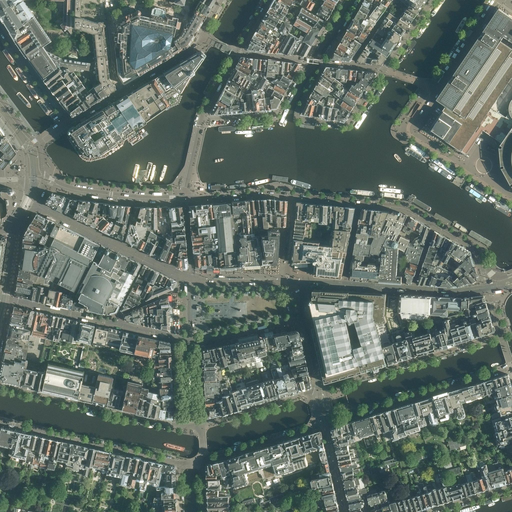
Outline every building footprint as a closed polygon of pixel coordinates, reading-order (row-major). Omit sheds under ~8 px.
[(88,70),(90,63),(63,59),(62,59),(46,52),(48,50),(44,45),(51,41),(22,0),(31,0),(64,1),(64,22),(60,25),(64,31),(72,25),(72,0),(0,0),(0,17),(2,22),(3,22),(10,32),(9,32),(10,33),(9,33),(14,39),(26,57),(28,60),(35,69),(39,75),(43,79),(46,84),(50,89),(55,94),(59,100),(62,105),(84,89),(85,88),(81,83),(82,83),(73,71),(74,71),(81,71),(81,69),(88,70)] [(105,34),(103,22),(96,23),(83,18),(81,17),(80,0),(74,0),(74,28),(77,28),(92,34),(92,35),(105,34)] [(284,9),(285,6),(283,5),(274,0),(273,0),(269,7),(284,14),(284,15),(287,10),(284,9)] [(310,0),(309,0),(291,0),(292,0),(294,2),(294,0),(300,0),(302,1),(300,5),(310,10),(314,3),(310,0)] [(334,6),(323,0),(322,2),(320,1),(319,3),(322,4),(331,10),(332,9),(332,8),(333,8),(334,6)] [(378,21),(384,12),(388,7),(383,4),(380,2),(379,1),(376,0),(374,0),(372,4),(373,5),(376,7),(371,14),(369,13),(371,10),(363,5),(360,10),(378,21)] [(373,5),(372,4),(366,0),(365,0),(364,0),(364,1),(365,2),(363,5),(371,10),(373,8),(372,7),(373,5)] [(427,0),(406,0),(408,1),(420,10),(421,10),(427,0)] [(435,16),(445,0),(440,0),(431,14),(431,15),(431,16),(432,16),(432,17),(433,17),(434,17),(434,16),(435,16)] [(206,16),(210,8),(211,8),(200,1),(195,9),(196,10),(206,16)] [(415,18),(420,10),(408,1),(405,5),(408,7),(405,12),(404,12),(401,16),(402,17),(411,23),(414,19),(414,18),(415,18)] [(325,21),(331,10),(322,4),(316,14),(315,16),(325,21)] [(137,58),(137,57),(135,57),(133,58),(132,56),(134,33),(132,33),(132,29),(133,29),(133,28),(134,28),(134,27),(173,36),(174,32),(177,32),(178,28),(179,23),(180,21),(177,21),(177,18),(176,16),(173,15),(172,16),(165,15),(166,12),(164,9),(154,7),(152,9),(150,17),(139,15),(140,12),(139,10),(137,10),(136,11),(135,12),(133,13),(132,12),(118,20),(116,22),(119,27),(121,27),(121,32),(118,32),(117,36),(114,36),(114,40),(117,40),(117,42),(120,42),(120,46),(119,55),(118,69),(118,73),(118,75),(123,83),(124,83),(125,84),(136,77),(139,76),(149,69),(162,62),(168,58),(174,55),(185,48),(179,38),(173,41),(175,45),(171,47),(171,46),(169,43),(167,44),(161,47),(162,48),(160,49),(159,49),(159,50),(158,51),(157,50),(143,58),(143,59),(138,62),(137,60),(137,58)] [(284,14),(269,7),(266,12),(281,19),(284,14)] [(325,21),(315,16),(301,8),(297,15),(314,24),(312,27),(319,31),(319,30),(321,28),(321,27),(321,26),(322,25),(323,25),(323,24),(324,22),(325,22),(325,21)] [(492,137),(503,144),(511,130),(511,119),(510,117),(509,114),(509,113),(505,118),(496,112),(511,88),(511,17),(499,8),(493,16),(488,24),(488,25),(485,23),(483,26),(482,28),(484,30),(443,90),(437,99),(446,106),(438,117),(429,130),(442,139),(443,139),(469,157),(470,156),(467,154),(483,131),(492,137)] [(199,27),(202,22),(203,22),(206,16),(196,10),(194,10),(193,12),(194,13),(194,14),(189,23),(188,23),(187,23),(186,25),(186,27),(185,29),(184,28),(183,29),(185,30),(183,32),(193,38),(194,36),(197,31),(199,27)] [(378,21),(360,10),(360,11),(359,12),(356,17),(356,18),(355,18),(355,19),(361,23),(367,27),(371,30),(378,21)] [(473,20),(475,21),(482,11),(479,10),(473,20)] [(294,20),(284,15),(284,14),(281,19),(266,12),(263,18),(289,30),(292,24),(294,20)] [(396,18),(393,16),(390,13),(387,17),(394,22),(396,18)] [(394,22),(387,17),(383,22),(388,25),(390,27),(391,24),(394,26),(393,29),(403,35),(406,30),(394,22)] [(406,30),(411,23),(402,17),(400,20),(396,18),(394,22),(406,30)] [(289,30),(263,18),(261,22),(282,33),(284,34),(287,35),(287,33),(289,30)] [(299,55),(306,43),(310,46),(313,41),(313,42),(317,35),(316,35),(319,31),(312,27),(295,18),(294,20),(292,24),(306,32),(303,37),(300,35),(298,39),(287,33),(287,35),(282,43),(276,53),(299,55)] [(367,27),(361,23),(355,19),(354,20),(352,23),(352,24),(358,29),(361,30),(363,32),(367,27)] [(429,24),(425,21),(417,33),(421,36),(429,24)] [(282,33),(261,22),(258,26),(258,27),(274,34),(277,36),(280,37),(282,33)] [(464,32),(466,34),(473,24),(471,22),(464,32)] [(357,30),(358,29),(352,24),(349,28),(349,27),(348,29),(349,30),(360,36),(363,32),(361,30),(359,32),(357,30)] [(393,29),(390,27),(388,25),(385,30),(380,27),(376,32),(376,33),(380,36),(383,38),(385,36),(387,37),(397,44),(398,42),(399,42),(400,41),(401,40),(401,39),(401,38),(402,38),(402,37),(403,35),(393,29)] [(274,34),(258,27),(257,26),(256,28),(257,28),(255,31),(263,35),(264,32),(267,34),(266,36),(268,37),(271,38),(272,38),(274,34)] [(360,36),(349,30),(346,35),(354,39),(355,38),(363,42),(365,39),(360,36)] [(264,37),(265,35),(263,35),(255,31),(255,32),(254,35),(270,42),(270,41),(271,38),(268,37),(267,38),(264,37)] [(188,46),(193,38),(183,32),(181,36),(179,38),(185,48),(188,46)] [(377,41),(380,36),(376,33),(372,38),(377,41)] [(106,47),(105,41),(105,34),(92,35),(94,48),(106,47)] [(276,53),(282,43),(287,35),(284,34),(282,38),(281,39),(280,39),(273,53),(276,53)] [(270,42),(254,35),(252,38),(261,42),(262,41),(265,42),(264,43),(268,45),(268,44),(270,42)] [(354,39),(346,35),(343,38),(352,43),(353,41),(354,39)] [(273,53),(280,39),(281,39),(282,38),(280,37),(277,36),(276,39),(269,52),(273,53)] [(388,56),(397,44),(387,37),(382,45),(377,41),(372,38),(369,43),(378,50),(388,56)] [(260,44),(261,42),(252,38),(251,39),(250,41),(260,45),(266,48),(268,45),(264,43),(263,45),(260,44)] [(269,52),(276,39),(272,38),(271,38),(270,41),(272,42),(271,45),(268,44),(268,45),(266,48),(264,52),(265,52),(266,52),(267,52),(269,52)] [(409,53),(410,52),(417,42),(417,41),(417,40),(417,39),(417,38),(416,39),(415,40),(414,40),(413,41),(407,51),(407,52),(408,53),(409,53)] [(257,51),(260,45),(250,41),(250,42),(249,43),(248,45),(247,45),(246,48),(247,50),(250,50),(251,50),(252,50),(254,50),(254,51),(255,51),(255,50),(256,51),(257,51)] [(353,49),(350,48),(348,46),(341,42),(339,46),(338,46),(338,47),(339,47),(338,48),(345,53),(344,55),(350,56),(351,55),(350,54),(353,49)] [(305,56),(310,46),(306,43),(299,55),(305,56)] [(359,48),(352,43),(351,45),(350,45),(351,46),(350,48),(353,49),(357,52),(359,48)] [(375,54),(378,50),(369,43),(366,48),(367,49),(366,51),(368,53),(366,57),(365,57),(366,58),(371,51),(375,54)] [(109,78),(108,68),(106,47),(94,48),(94,56),(95,61),(90,63),(88,70),(97,79),(99,83),(106,95),(116,89),(109,78)] [(345,53),(338,48),(335,53),(343,56),(344,55),(345,53)] [(351,61),(353,57),(357,52),(353,49),(350,54),(351,55),(350,56),(344,55),(343,56),(341,60),(342,60),(343,60),(350,61),(351,61)] [(368,53),(366,51),(365,50),(364,50),(357,60),(357,61),(358,62),(366,63),(367,59),(366,59),(366,58),(365,57),(366,57),(368,53)] [(388,56),(378,50),(375,54),(379,57),(377,60),(378,60),(382,62),(384,60),(385,61),(388,56)] [(194,73),(194,72),(194,71),(196,68),(196,69),(201,61),(203,57),(204,56),(204,55),(204,54),(203,53),(203,52),(202,52),(202,51),(201,51),(200,51),(199,51),(198,52),(197,52),(185,60),(184,60),(179,63),(163,73),(174,87),(180,94),(191,75),(191,76),(194,73)] [(408,55),(404,52),(396,64),(400,67),(408,55)] [(250,63),(245,63),(246,58),(241,57),(238,62),(248,69),(249,66),(250,63)] [(253,72),(257,59),(252,59),(250,63),(249,66),(248,69),(249,69),(253,72)] [(260,68),(260,66),(262,60),(257,59),(253,72),(258,75),(259,71),(256,70),(257,67),(260,68)] [(262,77),(267,60),(262,60),(260,66),(263,67),(262,70),(259,70),(259,71),(258,75),(260,76),(262,77)] [(277,71),(279,62),(273,61),(267,60),(262,77),(268,81),(268,80),(270,81),(275,78),(276,75),(276,74),(273,74),(273,71),(277,71)] [(248,69),(238,62),(235,68),(255,79),(256,78),(258,79),(260,76),(258,75),(253,72),(252,74),(248,71),(249,69),(248,69)] [(282,72),(284,62),(279,62),(277,71),(276,74),(276,75),(278,76),(279,72),(281,73),(281,74),(282,74),(282,72)] [(296,72),(299,67),(301,64),(290,63),(288,72),(289,72),(291,69),(296,72)] [(336,79),(337,68),(327,67),(325,71),(336,79)] [(262,90),(268,81),(262,77),(260,76),(258,79),(256,78),(255,79),(235,68),(234,69),(234,70),(229,77),(230,77),(229,78),(244,86),(248,88),(250,89),(251,90),(251,94),(253,94),(253,96),(255,96),(255,94),(257,94),(257,87),(262,90)] [(342,83),(336,79),(325,71),(322,76),(332,83),(334,81),(337,83),(335,85),(338,87),(343,90),(346,85),(342,83)] [(294,75),(289,72),(288,72),(288,73),(287,73),(285,72),(282,72),(282,74),(282,75),(291,80),(294,75)] [(367,87),(376,74),(375,72),(367,72),(366,78),(362,78),(359,82),(367,87)] [(177,92),(174,87),(163,73),(148,82),(155,91),(157,94),(166,107),(169,104),(166,99),(177,92)] [(291,80),(282,75),(281,77),(278,76),(276,75),(275,78),(278,80),(278,79),(288,85),(291,80)] [(335,85),(332,83),(322,76),(319,81),(335,92),(338,87),(335,85)] [(244,86),(229,78),(227,83),(236,88),(238,86),(242,89),(244,86)] [(288,85),(278,79),(278,80),(275,78),(270,81),(285,90),(288,85)] [(303,88),(306,90),(312,80),(312,79),(311,79),(311,78),(310,78),(309,78),(309,79),(303,88)] [(364,92),(355,85),(354,85),(353,87),(351,86),(353,84),(352,83),(348,79),(346,84),(347,85),(349,88),(350,89),(361,97),(364,92)] [(276,108),(280,101),(279,101),(280,100),(272,95),(268,93),(266,92),(269,87),(282,95),(284,91),(285,90),(270,81),(268,80),(268,81),(262,90),(264,109),(270,109),(276,108)] [(335,92),(319,81),(316,88),(330,97),(331,97),(335,92)] [(367,87),(359,82),(358,81),(355,85),(364,92),(367,87)] [(128,94),(127,95),(145,123),(166,108),(166,107),(157,94),(155,96),(152,93),(155,91),(148,82),(138,88),(135,90),(131,92),(128,94)] [(99,83),(94,87),(98,92),(101,98),(106,95),(99,83)] [(240,93),(235,90),(236,88),(227,83),(224,88),(241,98),(242,98),(245,93),(241,91),(240,93)] [(361,97),(350,89),(349,91),(345,88),(347,85),(346,84),(346,85),(343,90),(357,102),(361,97)] [(247,112),(253,111),(251,94),(251,90),(250,89),(250,93),(246,94),(246,91),(248,88),(244,86),(242,89),(241,91),(245,93),(246,98),(246,100),(247,112)] [(370,104),(374,106),(385,89),(385,88),(385,87),(385,86),(384,86),(383,86),(382,87),(381,87),(370,104)] [(94,87),(87,92),(89,95),(87,97),(88,99),(91,104),(97,101),(93,95),(98,92),(94,87)] [(282,95),(269,87),(266,92),(268,93),(270,91),(274,93),(272,95),(280,100),(282,95)] [(354,107),(357,102),(343,90),(338,87),(335,92),(337,94),(340,96),(354,107)] [(241,98),(224,88),(218,99),(229,105),(240,104),(240,99),(241,98)] [(330,97),(316,88),(314,92),(323,98),(324,96),(326,97),(324,99),(327,101),(329,102),(330,97)] [(69,113),(88,99),(87,97),(89,95),(87,92),(84,89),(62,105),(69,113)] [(290,105),(297,91),(297,90),(297,89),(296,89),(295,89),(294,89),(287,103),(287,104),(286,104),(286,105),(286,106),(286,107),(287,107),(288,107),(289,106),(290,105)] [(321,100),(323,98),(314,92),(312,95),(311,95),(310,96),(311,97),(316,100),(317,101),(319,102),(322,105),(324,106),(327,101),(324,99),(323,101),(321,100)] [(331,119),(335,100),(337,101),(340,96),(337,94),(335,92),(331,97),(330,97),(329,102),(325,118),(331,119)] [(125,119),(131,129),(136,126),(137,128),(145,124),(145,123),(127,95),(115,102),(122,113),(124,112),(127,117),(125,118),(125,119)] [(354,107),(340,96),(337,101),(351,112),(354,107)] [(91,104),(88,99),(69,113),(71,116),(73,116),(82,110),(87,107),(91,104)] [(230,113),(229,105),(218,99),(215,104),(221,107),(224,108),(224,113),(230,113)] [(351,112),(337,101),(335,100),(331,119),(337,120),(339,115),(343,116),(343,117),(347,119),(351,112)] [(313,116),(316,106),(318,106),(319,102),(317,101),(314,105),(313,104),(311,103),(310,104),(308,115),(313,116)] [(325,118),(329,102),(327,101),(324,106),(322,105),(320,117),(325,118)] [(511,101),(511,103),(510,105),(509,108),(509,111),(509,114),(510,117),(511,119),(511,130),(503,144),(500,148),(501,148),(502,149),(502,151),(500,151),(499,150),(501,169),(501,168),(504,168),(504,170),(502,171),(501,171),(511,188),(511,187),(511,185),(511,188),(511,189),(511,101)] [(131,129),(125,119),(123,120),(123,119),(121,120),(120,117),(122,116),(122,117),(123,116),(122,113),(115,102),(102,110),(121,139),(125,137),(125,135),(132,130),(131,129)] [(320,117),(322,105),(319,102),(318,106),(316,106),(313,116),(320,117)] [(308,115),(310,104),(307,103),(302,114),(308,115)] [(217,114),(221,107),(215,104),(210,113),(211,114),(217,114)] [(241,112),(240,104),(229,105),(230,113),(234,113),(237,113),(241,112)] [(285,110),(279,124),(279,125),(279,126),(280,126),(281,126),(282,126),(289,111),(289,110),(289,109),(288,109),(288,108),(287,108),(286,108),(285,109),(285,110)] [(357,130),(358,130),(369,112),(369,111),(369,110),(368,110),(368,109),(367,109),(366,109),(366,110),(365,110),(354,128),(354,129),(355,130),(356,130),(356,131),(357,131),(357,130)] [(121,139),(102,110),(87,119),(86,119),(81,122),(74,127),(74,126),(74,127),(70,130),(69,130),(68,130),(69,131),(68,132),(68,133),(71,137),(70,137),(71,138),(71,137),(76,145),(78,149),(79,148),(82,154),(84,153),(84,154),(85,154),(85,155),(86,155),(86,156),(87,156),(88,156),(89,156),(90,156),(91,155),(92,154),(93,154),(93,155),(100,152),(107,148),(115,143),(116,143),(119,141),(119,140),(121,139)] [(8,140),(0,128),(0,166),(1,168),(3,167),(9,161),(10,161),(10,160),(11,159),(12,159),(11,158),(16,152),(16,151),(16,152),(8,140)] [(412,145),(410,145),(410,146),(410,147),(411,148),(411,149),(412,149),(413,150),(426,159),(427,159),(428,159),(429,158),(430,158),(430,157),(430,156),(430,155),(429,155),(415,146),(414,145),(413,145),(412,145)] [(406,147),(405,147),(405,148),(405,149),(405,150),(406,150),(406,151),(407,152),(408,153),(423,162),(423,163),(424,163),(425,163),(426,162),(426,161),(427,160),(426,159),(425,158),(411,148),(410,148),(409,148),(408,147),(407,147),(406,147)] [(431,159),(431,160),(431,161),(432,161),(433,162),(450,173),(451,174),(452,175),(453,175),(454,175),(455,175),(456,175),(456,174),(455,174),(455,173),(454,172),(453,171),(452,170),(435,159),(434,158),(433,158),(432,158),(431,159)] [(428,164),(429,167),(449,179),(449,180),(450,180),(451,180),(452,180),(452,179),(453,178),(452,177),(452,176),(451,175),(432,163),(430,162),(428,164)] [(249,187),(268,182),(271,180),(268,179),(248,183),(247,184),(247,185),(247,186),(248,186),(248,187),(249,187)] [(312,186),(297,181),(296,181),(295,182),(295,183),(294,183),(294,184),(295,184),(295,185),(296,185),(310,190),(311,190),(311,189),(312,189),(312,188),(312,187),(312,186)] [(469,185),(469,186),(486,197),(487,197),(488,197),(488,196),(488,195),(488,194),(471,182),(470,182),(470,183),(469,183),(469,184),(469,185)] [(488,199),(468,185),(467,185),(467,186),(466,186),(465,187),(465,188),(465,189),(485,203),(488,199)] [(61,199),(61,196),(52,193),(51,194),(48,198),(52,200),(59,203),(61,199)] [(407,199),(429,211),(430,211),(431,211),(431,210),(431,209),(431,208),(431,207),(410,195),(409,195),(408,195),(407,196),(407,197),(407,198),(407,199)] [(62,211),(67,198),(61,196),(61,199),(59,203),(56,208),(62,211)] [(489,198),(490,199),(490,200),(491,200),(507,211),(508,211),(509,212),(510,212),(511,212),(511,211),(511,210),(511,209),(510,208),(510,207),(509,207),(493,197),(492,196),(491,196),(490,196),(490,197),(489,197),(489,198)] [(68,208),(71,199),(67,198),(62,211),(67,213),(69,209),(68,209),(68,208)] [(271,212),(271,210),(271,199),(266,199),(267,210),(270,210),(270,213),(267,213),(268,221),(276,221),(276,216),(276,214),(271,214),(271,212)] [(83,208),(83,207),(85,201),(79,200),(76,207),(73,216),(80,220),(84,211),(82,210),(83,208)] [(88,211),(91,202),(85,201),(83,207),(85,208),(85,209),(84,211),(88,212),(88,211)] [(261,254),(258,237),(258,236),(251,236),(245,237),(244,229),(243,215),(242,201),(231,202),(234,232),(234,238),(239,238),(239,241),(240,242),(241,246),(236,247),(238,266),(244,265),(244,269),(260,268),(260,264),(261,264),(261,263),(261,254)] [(95,208),(97,202),(91,202),(88,211),(94,212),(95,208)] [(340,224),(341,207),(329,206),(321,205),(315,204),(310,203),(298,202),(296,218),(296,222),(303,223),(303,221),(308,221),(308,222),(320,223),(320,226),(328,227),(328,223),(333,223),(333,227),(339,228),(340,224)] [(234,238),(234,232),(232,233),(229,203),(226,203),(216,204),(213,205),(214,223),(215,232),(209,233),(210,238),(204,239),(203,239),(203,243),(211,243),(211,244),(212,252),(218,252),(219,267),(238,266),(236,247),(241,246),(240,242),(239,241),(239,238),(234,238)] [(116,215),(117,205),(107,204),(108,213),(108,214),(108,216),(114,217),(116,215)] [(493,207),(494,207),(509,217),(510,217),(510,216),(511,216),(511,215),(511,214),(495,204),(494,205),(494,206),(493,206),(493,207)] [(73,216),(76,207),(70,205),(69,209),(67,213),(73,216)] [(121,222),(123,213),(124,206),(118,205),(116,216),(114,219),(116,220),(121,222)] [(211,224),(210,221),(209,221),(209,219),(209,220),(207,205),(195,206),(196,216),(196,220),(197,224),(197,228),(191,229),(191,234),(203,233),(203,236),(204,239),(210,238),(209,233),(215,232),(214,223),(211,224)] [(131,207),(124,206),(123,213),(121,222),(120,223),(122,223),(123,218),(125,213),(128,214),(131,207)] [(150,227),(141,225),(135,224),(140,207),(134,207),(127,234),(125,241),(130,243),(131,243),(131,244),(136,246),(136,247),(141,238),(142,237),(146,239),(150,231),(150,227)] [(141,225),(146,207),(140,207),(135,224),(141,225)] [(150,227),(151,207),(146,207),(141,225),(150,227)] [(184,230),(183,222),(177,223),(176,218),(174,207),(168,207),(168,218),(163,218),(163,216),(162,216),(157,216),(157,228),(155,228),(155,231),(157,231),(157,232),(159,232),(159,236),(160,237),(166,240),(165,236),(165,230),(171,229),(171,231),(184,230)] [(183,218),(182,208),(180,207),(174,207),(176,218),(183,218)] [(353,217),(355,208),(346,207),(344,225),(352,226),(353,220),(353,217)] [(90,224),(94,212),(88,211),(88,212),(84,211),(85,209),(83,208),(82,210),(84,211),(80,220),(90,224)] [(102,217),(103,215),(102,215),(102,210),(95,208),(94,212),(90,224),(95,226),(102,217)] [(367,219),(369,210),(362,209),(360,218),(367,219)] [(409,246),(406,244),(408,240),(400,236),(397,241),(395,240),(408,216),(405,214),(404,215),(402,213),(401,213),(396,212),(393,211),(393,212),(392,212),(392,213),(389,212),(376,210),(374,219),(377,220),(376,223),(374,222),(374,224),(373,227),(370,226),(370,228),(368,228),(368,225),(359,223),(358,232),(357,232),(371,234),(370,236),(372,236),(375,237),(372,243),(372,249),(371,253),(376,253),(376,259),(370,259),(370,260),(353,259),(351,268),(351,269),(350,273),(349,276),(350,276),(350,277),(351,279),(355,279),(365,280),(368,281),(368,280),(369,281),(370,281),(381,281),(382,276),(391,277),(391,275),(389,275),(389,269),(402,270),(403,258),(405,258),(406,255),(420,259),(422,251),(423,249),(409,244),(409,246)] [(374,219),(376,210),(369,210),(367,219),(367,223),(369,223),(368,225),(368,228),(370,228),(370,226),(373,227),(374,224),(374,222),(374,219)] [(43,223),(46,218),(37,214),(36,214),(33,218),(42,223),(43,222),(43,223)] [(110,233),(116,220),(114,219),(113,218),(109,217),(108,217),(107,217),(108,216),(108,214),(105,214),(104,214),(103,215),(102,217),(95,226),(110,233)] [(415,230),(419,222),(410,217),(403,230),(409,234),(411,231),(415,230)] [(42,229),(45,223),(43,223),(43,222),(42,223),(33,218),(31,223),(40,227),(40,228),(42,229)] [(49,232),(54,222),(46,218),(43,223),(45,223),(42,229),(49,232)] [(120,225),(120,223),(121,222),(116,220),(110,233),(114,236),(120,225)] [(351,230),(344,230),(330,228),(330,233),(331,233),(331,237),(329,237),(328,245),(319,244),(320,242),(310,241),(311,225),(303,224),(303,223),(296,222),(296,226),(295,230),(295,234),(294,238),(304,239),(302,262),(308,261),(313,261),(314,261),(314,262),(314,263),(316,263),(316,264),(315,275),(342,278),(347,252),(351,230)] [(417,234),(420,229),(420,230),(417,235),(419,236),(421,236),(424,225),(419,222),(415,230),(411,231),(417,234)] [(456,228),(465,232),(468,232),(467,229),(457,223),(455,222),(454,222),(453,223),(452,224),(452,226),(453,227),(456,228)] [(47,237),(28,228),(24,233),(35,238),(34,240),(44,244),(44,245),(49,247),(50,245),(60,225),(55,223),(48,237),(47,237)] [(49,232),(42,229),(40,228),(40,227),(31,223),(28,228),(47,237),(49,232)] [(122,239),(126,224),(122,223),(120,223),(120,225),(114,236),(122,239)] [(90,261),(97,248),(99,249),(95,257),(93,260),(98,262),(106,247),(101,245),(99,244),(98,244),(60,225),(50,245),(54,247),(56,248),(57,246),(59,247),(59,248),(65,251),(70,253),(53,286),(75,291),(82,277),(90,261)] [(425,245),(426,239),(430,228),(424,225),(421,236),(419,236),(411,243),(418,245),(418,243),(425,245)] [(276,262),(279,231),(279,230),(275,230),(270,230),(270,231),(267,231),(267,235),(261,236),(261,237),(258,237),(261,254),(261,263),(261,264),(260,264),(262,264),(265,264),(264,262),(268,263),(267,263),(268,268),(270,268),(276,267),(276,262)] [(469,234),(491,247),(493,243),(472,230),(469,234)] [(147,251),(155,234),(150,231),(146,239),(141,249),(147,251)] [(152,254),(160,237),(159,236),(159,232),(157,232),(157,231),(155,231),(155,234),(147,251),(152,254)] [(369,243),(370,236),(371,234),(357,232),(356,242),(369,243)] [(201,239),(201,236),(203,236),(203,233),(191,234),(192,240),(192,245),(203,243),(203,239),(201,239)] [(438,249),(443,236),(440,234),(437,241),(432,239),(430,245),(435,247),(434,247),(438,249)] [(169,247),(171,242),(172,240),(172,237),(172,236),(165,236),(166,240),(165,242),(158,257),(163,260),(169,247)] [(443,236),(438,249),(437,252),(441,254),(443,250),(448,238),(443,236)] [(141,249),(146,239),(142,237),(137,247),(141,249)] [(44,244),(34,240),(33,240),(23,238),(23,243),(37,245),(39,245),(43,247),(44,245),(44,244)] [(302,262),(304,239),(294,238),(294,243),(293,262),(294,262),(302,262)] [(447,251),(452,241),(448,238),(443,250),(445,251),(445,250),(447,251)] [(158,257),(165,242),(164,241),(163,244),(159,242),(153,255),(158,257)] [(451,255),(457,244),(452,241),(447,251),(442,260),(447,262),(451,255)] [(170,263),(174,249),(174,248),(176,242),(171,242),(169,247),(170,247),(170,249),(171,250),(166,261),(170,263)] [(186,250),(186,246),(180,246),(180,242),(176,242),(174,248),(179,250),(182,250),(186,250)] [(213,267),(212,252),(211,244),(204,245),(205,250),(206,266),(213,267)] [(462,264),(472,255),(471,251),(470,251),(457,244),(451,255),(447,262),(444,268),(452,272),(461,264),(462,264)] [(50,281),(65,251),(59,248),(59,247),(57,246),(56,248),(54,247),(50,245),(49,247),(44,245),(43,247),(39,245),(37,245),(36,250),(22,248),(19,268),(30,270),(30,274),(38,276),(37,276),(44,280),(42,284),(49,285),(50,281)] [(442,260),(447,251),(445,250),(445,251),(443,254),(441,254),(437,252),(438,249),(434,247),(435,247),(430,245),(429,250),(424,261),(433,263),(437,265),(438,266),(442,260)] [(115,287),(121,276),(115,273),(118,268),(113,265),(119,254),(115,252),(109,249),(106,247),(98,262),(93,260),(84,277),(75,295),(73,294),(72,300),(74,300),(74,301),(79,302),(84,303),(87,305),(86,309),(105,313),(107,301),(109,296),(110,297),(113,291),(112,291),(114,287),(115,287)] [(176,265),(179,251),(174,249),(170,263),(176,265)] [(121,276),(129,258),(119,254),(113,265),(118,268),(115,273),(121,276)] [(406,255),(405,258),(405,259),(418,263),(420,259),(406,255)] [(470,271),(472,268),(475,266),(472,255),(462,264),(461,264),(452,272),(444,268),(438,266),(437,265),(436,269),(434,273),(438,274),(442,276),(447,277),(449,275),(452,278),(454,276),(456,274),(460,279),(464,275),(464,274),(465,275),(468,272),(470,271)] [(130,285),(134,275),(135,275),(130,273),(135,261),(129,258),(121,276),(115,287),(114,287),(112,291),(113,291),(110,297),(109,296),(107,301),(114,303),(119,305),(120,303),(130,285)] [(416,270),(418,265),(409,263),(408,261),(404,260),(404,266),(404,269),(406,270),(406,272),(409,273),(414,275),(416,270)] [(135,275),(140,264),(135,261),(130,273),(135,275)] [(432,274),(429,273),(430,268),(433,269),(434,265),(430,263),(424,262),(423,267),(421,271),(420,276),(417,284),(421,284),(425,285),(428,277),(430,276),(431,276),(432,274)] [(142,279),(148,268),(143,265),(137,277),(142,279)] [(459,286),(454,281),(452,279),(453,279),(452,278),(449,275),(447,277),(442,276),(441,278),(437,277),(438,274),(434,273),(436,269),(435,268),(435,266),(434,265),(433,269),(430,268),(429,273),(432,274),(431,276),(428,285),(431,285),(434,285),(438,286),(453,287),(459,286)] [(30,274),(30,270),(19,268),(18,276),(30,279),(30,274)] [(146,284),(153,270),(148,268),(142,279),(140,283),(140,284),(145,287),(146,284)] [(479,279),(477,274),(477,273),(472,268),(470,271),(472,273),(470,274),(476,281),(479,280),(479,279)] [(402,270),(389,269),(389,275),(391,275),(391,277),(390,282),(400,283),(402,270)] [(153,284),(159,273),(153,270),(146,284),(145,287),(143,290),(147,291),(149,291),(151,286),(149,285),(150,283),(153,284)] [(412,283),(414,275),(409,273),(406,272),(405,276),(406,276),(408,277),(407,284),(411,284),(412,283)] [(476,281),(470,274),(468,272),(465,275),(464,276),(470,283),(476,281)] [(161,281),(164,275),(159,273),(155,282),(160,284),(161,281)] [(44,280),(37,276),(38,276),(30,274),(30,279),(30,280),(33,281),(35,282),(42,284),(44,280)] [(465,284),(460,279),(456,274),(454,276),(456,279),(454,281),(459,286),(465,284)] [(470,283),(464,276),(464,275),(460,279),(465,284),(470,283)] [(31,294),(32,288),(33,285),(32,285),(33,281),(30,280),(30,279),(18,276),(17,281),(29,284),(29,288),(16,286),(15,290),(31,294)] [(168,291),(172,289),(172,288),(177,286),(176,282),(176,281),(169,278),(164,287),(162,286),(160,284),(155,282),(150,291),(145,300),(168,291)] [(143,290),(145,287),(140,284),(140,283),(136,281),(130,291),(140,296),(141,296),(143,290)] [(47,295),(49,288),(44,287),(37,286),(37,289),(35,300),(41,301),(42,294),(47,295)] [(53,304),(56,290),(49,288),(47,295),(46,303),(53,304)] [(353,343),(347,320),(350,319),(350,315),(348,310),(350,291),(315,289),(314,290),(313,298),(312,299),(311,300),(317,325),(312,326),(325,383),(330,381),(337,379),(339,378),(349,375),(351,375),(351,374),(363,371),(355,342),(353,343)] [(30,299),(31,294),(15,290),(15,291),(15,295),(15,296),(18,297),(18,296),(26,298),(30,299)] [(59,306),(62,292),(56,290),(53,304),(59,306)] [(150,291),(149,291),(147,291),(143,290),(141,296),(140,297),(145,300),(150,291)] [(140,296),(130,291),(128,295),(138,301),(140,296)] [(385,316),(386,294),(351,291),(350,291),(348,310),(350,315),(350,319),(355,342),(363,371),(364,371),(387,364),(387,363),(388,363),(383,346),(376,323),(387,321),(385,316)] [(72,300),(73,294),(62,292),(59,306),(71,308),(72,302),(72,301),(72,300)] [(431,314),(432,296),(401,294),(400,314),(401,314),(402,318),(431,320),(431,314)] [(140,302),(138,301),(128,295),(126,299),(135,304),(140,302)] [(168,302),(168,296),(168,295),(158,299),(159,300),(159,304),(168,302)] [(469,304),(485,299),(484,296),(483,295),(470,297),(469,304)] [(462,309),(462,298),(438,297),(432,296),(431,314),(431,315),(440,315),(440,316),(448,316),(447,308),(452,309),(456,309),(462,309)] [(469,308),(486,303),(485,299),(469,304),(469,306),(469,308)] [(78,310),(79,302),(74,301),(74,300),(72,300),(72,301),(72,302),(71,308),(78,310)] [(169,322),(168,307),(159,308),(159,304),(159,300),(149,304),(149,314),(150,315),(155,314),(155,320),(156,321),(157,321),(160,321),(160,329),(169,331),(169,322)] [(116,312),(119,305),(114,303),(107,301),(105,313),(109,314),(116,312)] [(488,310),(487,305),(486,303),(469,308),(466,309),(468,316),(472,315),(488,310)] [(140,317),(140,314),(139,308),(130,312),(133,322),(141,324),(140,317)] [(30,329),(34,311),(29,310),(28,316),(27,319),(26,322),(25,326),(25,328),(30,329)] [(480,336),(477,324),(474,316),(475,316),(476,318),(477,317),(478,319),(482,318),(490,315),(488,310),(472,315),(473,319),(470,320),(471,324),(475,337),(480,336)] [(36,328),(39,312),(34,311),(30,329),(32,329),(34,330),(35,327),(36,328)] [(46,338),(51,315),(43,313),(39,312),(36,328),(35,327),(34,330),(32,329),(31,334),(46,338)] [(133,322),(130,312),(123,315),(125,320),(128,321),(128,322),(130,323),(133,324),(133,322)] [(470,339),(465,321),(464,319),(461,320),(460,316),(458,317),(457,314),(448,317),(449,321),(455,343),(470,339)] [(61,339),(65,318),(56,316),(51,315),(46,338),(53,340),(60,341),(61,339)] [(492,321),(491,319),(490,315),(482,318),(483,320),(481,321),(481,323),(482,324),(492,321)] [(455,343),(449,321),(448,317),(445,323),(451,344),(455,343)] [(68,340),(73,320),(65,318),(61,339),(68,340)] [(76,340),(80,321),(73,320),(68,340),(67,343),(74,345),(76,340)] [(84,370),(94,325),(80,321),(76,340),(84,342),(83,346),(78,369),(84,370)] [(475,337),(471,324),(468,325),(467,321),(465,321),(470,339),(475,337)] [(495,331),(492,321),(482,324),(484,334),(495,331)] [(451,344),(445,323),(442,324),(443,326),(444,326),(445,329),(438,331),(437,328),(438,327),(437,325),(435,326),(436,330),(441,347),(451,344)] [(435,349),(430,331),(428,324),(426,325),(427,328),(428,333),(425,334),(429,351),(435,349)] [(31,334),(32,329),(30,329),(25,328),(10,325),(9,328),(8,334),(7,337),(21,340),(29,342),(31,334)] [(105,342),(108,328),(96,325),(92,344),(104,347),(105,342)] [(429,351),(425,334),(415,337),(414,333),(415,332),(413,326),(410,327),(412,331),(418,354),(429,351)] [(120,345),(123,331),(108,328),(107,336),(105,342),(120,345)] [(300,343),(298,332),(296,330),(286,332),(290,345),(300,343)] [(441,347),(436,330),(430,331),(435,349),(441,347)] [(133,354),(138,335),(123,331),(120,345),(119,350),(130,352),(130,353),(133,354)] [(413,356),(406,333),(405,331),(404,332),(406,339),(402,340),(402,338),(402,337),(401,335),(400,334),(397,335),(396,337),(397,339),(398,339),(398,342),(394,343),(395,342),(393,335),(391,336),(393,343),(398,360),(399,360),(412,356),(413,356)] [(418,354),(412,331),(406,333),(413,356),(418,354)] [(290,345),(286,332),(273,335),(277,349),(275,350),(276,353),(278,352),(278,353),(284,351),(285,350),(287,356),(292,355),(291,353),(291,350),(289,346),(290,345)] [(155,358),(157,351),(159,340),(148,337),(138,335),(133,354),(133,357),(147,360),(148,356),(155,358)] [(277,349),(273,335),(265,337),(269,351),(275,350),(277,349)] [(25,343),(21,342),(21,340),(7,337),(6,343),(16,346),(17,343),(19,343),(19,344),(20,345),(20,343),(21,344),(21,346),(24,347),(25,343)] [(269,351),(265,337),(261,338),(266,352),(269,351)] [(268,360),(266,352),(261,338),(229,344),(234,362),(227,364),(228,366),(231,374),(242,371),(242,372),(263,366),(262,362),(268,360)] [(170,351),(169,343),(168,342),(159,340),(157,351),(170,351)] [(24,347),(21,346),(16,346),(6,343),(5,347),(4,351),(21,355),(21,353),(22,353),(23,353),(23,356),(26,356),(28,348),(24,347)] [(398,360),(393,343),(383,346),(388,363),(389,363),(398,360)] [(234,362),(229,344),(222,346),(227,364),(234,362)] [(228,366),(227,364),(222,346),(215,347),(219,361),(221,367),(221,369),(228,366)] [(219,361),(215,347),(215,348),(205,350),(207,357),(209,357),(210,359),(212,359),(212,362),(219,361)] [(207,357),(205,350),(201,350),(201,354),(201,358),(202,358),(202,359),(202,362),(211,362),(212,362),(212,359),(210,359),(209,357),(207,357)] [(25,360),(26,356),(23,356),(21,355),(4,351),(2,360),(13,362),(14,357),(25,360)] [(85,367),(91,368),(95,352),(90,351),(90,355),(88,354),(85,367)] [(170,371),(170,361),(170,351),(157,351),(155,358),(154,362),(152,371),(170,371)] [(293,354),(292,355),(287,356),(288,360),(304,357),(303,352),(293,354)] [(20,385),(25,360),(14,357),(13,362),(2,360),(0,368),(0,377),(2,380),(2,381),(20,385)] [(305,361),(304,357),(288,360),(290,365),(293,364),(292,361),(294,361),(295,364),(305,361)] [(34,388),(38,371),(26,368),(28,360),(25,360),(20,385),(34,388)] [(41,390),(45,373),(46,371),(44,371),(44,372),(40,372),(41,370),(42,369),(44,363),(40,362),(38,371),(34,388),(41,390)] [(84,370),(78,369),(70,367),(70,366),(68,366),(68,367),(48,362),(46,371),(45,373),(41,390),(42,390),(76,398),(77,398),(84,370)] [(288,394),(283,377),(281,372),(280,366),(271,369),(274,379),(279,396),(288,394)] [(221,377),(221,374),(220,367),(202,369),(203,378),(203,381),(219,380),(222,380),(222,379),(221,377)] [(297,391),(294,378),(293,377),(292,373),(291,369),(281,372),(283,377),(288,394),(297,391)] [(106,405),(113,377),(84,370),(77,398),(92,402),(104,404),(106,405)] [(279,396),(274,379),(271,380),(268,371),(267,370),(264,371),(265,372),(261,373),(264,381),(261,382),(266,400),(279,396)] [(309,380),(307,373),(297,376),(298,380),(302,379),(303,382),(309,380)] [(511,387),(511,383),(508,374),(493,379),(499,398),(493,400),(487,401),(488,404),(498,401),(499,403),(497,404),(496,403),(495,404),(495,405),(496,410),(498,410),(499,410),(500,409),(501,412),(491,415),(492,418),(504,414),(511,411),(511,387)] [(121,408),(127,381),(124,380),(122,381),(121,384),(122,385),(124,386),(123,389),(123,391),(112,388),(112,387),(113,387),(113,383),(114,378),(113,377),(106,405),(121,408)] [(266,400),(261,382),(258,383),(257,380),(246,383),(245,379),(243,379),(244,381),(243,382),(243,385),(245,385),(245,387),(237,390),(236,388),(237,387),(236,384),(235,383),(234,382),(233,382),(235,390),(241,408),(243,407),(245,406),(247,406),(250,405),(252,404),(257,403),(261,402),(266,400)] [(499,398),(493,379),(487,381),(493,400),(499,398)] [(222,392),(220,384),(219,380),(203,381),(204,390),(204,394),(214,393),(221,392),(222,392)] [(135,411),(141,387),(142,384),(127,381),(121,408),(135,411)] [(493,400),(487,381),(482,382),(485,394),(489,393),(491,399),(487,400),(487,401),(493,400)] [(233,410),(225,382),(220,384),(222,392),(224,391),(224,393),(226,393),(227,394),(222,396),(226,412),(233,410)] [(233,410),(241,408),(235,390),(231,392),(230,389),(231,389),(228,382),(225,382),(233,410)] [(485,394),(482,382),(481,382),(475,384),(474,384),(474,385),(469,386),(472,399),(485,395),(485,394)] [(465,415),(462,402),(465,401),(466,405),(468,404),(467,400),(472,399),(469,386),(463,388),(449,392),(456,416),(457,418),(459,417),(459,418),(464,416),(465,415)] [(143,413),(147,392),(148,389),(141,387),(135,411),(143,413)] [(152,404),(153,401),(156,402),(157,401),(158,394),(147,392),(143,413),(149,415),(150,415),(152,404)] [(221,392),(214,393),(216,405),(219,414),(226,412),(222,396),(221,392)] [(448,416),(447,411),(453,409),(455,417),(456,416),(449,392),(426,399),(398,408),(392,409),(400,437),(407,435),(408,436),(422,432),(420,426),(427,424),(425,417),(430,416),(430,417),(431,423),(434,425),(437,424),(438,423),(438,421),(437,419),(448,416)] [(216,405),(214,393),(204,394),(205,402),(205,406),(213,405),(216,405)] [(172,406),(171,398),(161,398),(161,400),(159,406),(161,406),(164,406),(165,406),(172,406)] [(157,416),(159,406),(161,400),(157,401),(156,402),(158,402),(158,405),(152,404),(150,415),(157,416)] [(212,417),(211,409),(214,408),(213,405),(205,406),(205,410),(206,415),(206,418),(212,417)] [(219,414),(216,405),(213,405),(214,408),(211,409),(212,417),(219,414)] [(164,418),(165,407),(165,406),(164,406),(164,409),(161,409),(161,406),(159,406),(157,416),(159,417),(164,418)] [(479,422),(474,406),(469,407),(474,423),(479,422)] [(172,420),(172,411),(168,410),(168,408),(165,407),(164,418),(172,420)] [(400,437),(392,409),(384,412),(393,439),(400,437)] [(511,426),(511,411),(504,414),(504,415),(506,414),(507,419),(504,420),(503,418),(501,419),(501,418),(492,421),(494,424),(496,423),(499,431),(507,429),(511,427),(511,426)] [(393,439),(384,412),(377,414),(383,431),(386,441),(393,439)] [(383,431),(377,414),(370,416),(375,432),(376,432),(379,443),(382,442),(379,434),(378,432),(383,431)] [(375,432),(370,416),(356,420),(361,439),(362,440),(365,448),(371,446),(368,438),(363,440),(362,436),(375,432)] [(361,439),(356,420),(351,422),(355,441),(361,439)] [(355,441),(351,422),(345,424),(347,431),(348,435),(349,442),(352,441),(353,443),(356,443),(355,441)] [(349,442),(348,435),(343,436),(342,432),(347,431),(345,424),(344,424),(337,426),(339,434),(338,435),(339,439),(340,443),(341,446),(348,445),(349,442)] [(511,426),(511,427),(511,431),(508,432),(507,429),(499,431),(496,432),(498,439),(511,434),(511,426)] [(11,455),(16,431),(0,427),(0,456),(2,457),(4,448),(3,447),(3,446),(6,447),(7,445),(12,446),(11,447),(10,447),(9,454),(11,455)] [(24,464),(25,460),(31,434),(16,431),(11,455),(10,461),(12,461),(13,454),(24,456),(22,464),(24,464)] [(323,442),(321,432),(320,431),(314,433),(318,443),(323,442)] [(323,460),(322,459),(320,451),(320,450),(319,446),(318,443),(314,433),(308,435),(308,434),(305,434),(306,436),(300,437),(305,453),(308,464),(323,460)] [(31,469),(38,436),(31,434),(25,460),(30,462),(30,464),(29,468),(31,469)] [(511,442),(511,434),(498,439),(500,446),(499,447),(500,450),(501,449),(500,446),(505,445),(504,440),(509,439),(510,443),(511,442)] [(40,465),(46,437),(38,436),(31,469),(30,472),(32,472),(34,463),(40,465)] [(47,466),(53,439),(46,437),(40,465),(47,466)] [(298,467),(295,459),(292,460),(291,457),(305,453),(300,437),(294,439),(294,438),(291,439),(291,440),(284,443),(283,442),(269,447),(264,448),(263,447),(260,448),(261,449),(249,453),(249,452),(246,452),(247,454),(242,455),(227,460),(230,470),(234,469),(235,470),(233,470),(232,472),(234,477),(232,478),(235,487),(249,482),(263,478),(298,467)] [(54,468),(54,466),(60,441),(53,439),(47,466),(54,468)] [(66,466),(71,443),(60,441),(54,466),(55,466),(56,462),(57,462),(57,460),(57,459),(66,461),(66,462),(65,462),(65,464),(65,465),(66,466)] [(86,460),(89,447),(71,443),(66,466),(65,471),(68,471),(70,463),(71,457),(71,456),(71,454),(74,455),(74,457),(75,457),(74,462),(73,462),(72,465),(73,465),(73,468),(78,469),(81,458),(86,460)] [(351,452),(351,451),(349,451),(349,450),(348,445),(341,446),(336,448),(337,452),(339,457),(354,454),(354,451),(351,452)] [(93,465),(97,449),(89,447),(86,460),(83,475),(87,476),(89,466),(88,466),(88,464),(93,465)] [(105,478),(111,452),(110,452),(97,449),(93,465),(92,469),(94,469),(95,466),(98,467),(98,468),(102,469),(103,468),(105,468),(103,477),(105,478)] [(120,480),(126,456),(125,455),(125,456),(112,453),(112,452),(111,452),(105,478),(104,480),(107,481),(108,475),(108,474),(108,473),(111,473),(111,475),(115,476),(116,474),(118,475),(117,480),(120,480)] [(351,460),(351,457),(355,456),(354,454),(339,457),(340,462),(340,463),(351,460)] [(504,471),(501,461),(499,455),(496,456),(498,463),(487,466),(493,486),(494,486),(507,482),(508,482),(504,471)] [(129,473),(130,470),(133,457),(126,456),(120,480),(119,483),(126,485),(129,473)] [(133,486),(136,477),(140,459),(133,457),(130,470),(134,471),(134,472),(133,471),(132,473),(134,473),(133,474),(129,473),(126,485),(133,486)] [(341,467),(360,462),(359,458),(351,460),(340,463),(341,467)] [(150,482),(155,462),(140,459),(136,477),(141,478),(140,482),(142,483),(140,488),(143,489),(144,487),(145,486),(145,485),(145,484),(145,483),(145,481),(150,482)] [(258,511),(256,504),(245,508),(241,509),(235,487),(232,478),(232,477),(227,479),(226,475),(231,474),(230,470),(227,460),(220,462),(225,479),(226,484),(229,494),(230,496),(232,501),(232,503),(234,511),(258,511)] [(493,486),(487,466),(485,461),(481,462),(482,466),(479,467),(486,489),(488,488),(491,487),(493,486)] [(158,480),(159,473),(162,464),(155,462),(150,482),(154,483),(154,485),(156,485),(158,480)] [(225,479),(220,462),(214,463),(217,474),(217,475),(219,476),(219,479),(225,479)] [(360,468),(359,464),(361,463),(360,462),(341,467),(342,472),(358,468),(360,468)] [(167,473),(168,465),(162,464),(159,473),(167,473)] [(469,494),(464,476),(461,467),(442,472),(444,478),(446,477),(458,473),(461,483),(465,495),(469,494)] [(486,489),(479,467),(477,467),(480,478),(481,478),(479,479),(482,490),(486,489)] [(353,475),(363,472),(362,470),(357,471),(356,470),(358,470),(358,468),(342,472),(343,475),(343,477),(353,475)] [(330,470),(326,471),(317,474),(319,479),(331,475),(330,470)] [(451,499),(444,478),(442,472),(437,474),(440,483),(442,483),(444,487),(442,488),(446,501),(451,499)] [(478,491),(472,472),(469,473),(472,481),(470,482),(473,492),(478,491)] [(482,490),(479,479),(476,480),(476,478),(474,472),(472,472),(478,491),(482,490)] [(432,491),(427,474),(420,477),(422,484),(423,483),(430,506),(436,504),(432,491)] [(331,475),(319,479),(312,480),(313,483),(308,484),(309,488),(313,487),(314,487),(333,483),(331,475)] [(473,492),(470,482),(468,482),(467,481),(467,480),(466,476),(464,476),(469,494),(473,492)] [(360,484),(359,477),(354,478),(344,480),(346,491),(358,488),(361,487),(360,485),(355,486),(354,485),(360,484)] [(465,495),(461,483),(450,487),(448,481),(447,482),(446,477),(444,478),(451,499),(465,495)] [(425,507),(418,485),(417,481),(416,481),(417,485),(415,486),(417,492),(418,492),(418,493),(415,494),(416,496),(420,509),(425,507)] [(441,502),(435,482),(432,483),(434,490),(432,491),(436,504),(441,502)] [(446,501),(442,488),(440,488),(437,482),(435,482),(441,502),(446,501)] [(334,488),(333,483),(314,487),(313,487),(314,491),(314,492),(334,488)] [(430,506),(423,483),(422,484),(418,485),(425,507),(430,506)] [(367,492),(366,486),(361,487),(361,489),(360,489),(360,490),(359,491),(358,488),(346,491),(348,496),(364,493),(367,492)] [(415,510),(408,488),(408,487),(403,488),(403,489),(410,511),(415,510)] [(420,509),(416,496),(414,497),(410,487),(408,488),(415,510),(420,509)] [(335,492),(334,488),(314,492),(315,497),(319,496),(320,496),(335,492)] [(409,511),(410,511),(403,489),(402,490),(403,494),(403,495),(405,501),(402,502),(405,511),(409,511)] [(393,511),(390,500),(388,500),(385,490),(368,495),(368,496),(368,499),(370,506),(375,505),(376,509),(376,511),(393,511)] [(399,511),(394,493),(391,493),(394,502),(391,503),(390,499),(390,500),(393,511),(399,511)] [(405,511),(402,502),(401,500),(399,500),(397,493),(394,493),(399,511),(405,511)] [(511,499),(511,493),(501,497),(502,502),(511,499)] [(286,500),(284,496),(284,494),(270,498),(270,500),(271,504),(272,504),(286,500)] [(229,503),(232,503),(232,501),(229,501),(229,496),(209,497),(209,503),(209,509),(222,509),(229,509),(229,503)] [(337,501),(336,497),(325,499),(326,501),(322,502),(323,505),(337,501)] [(497,498),(496,498),(482,502),(483,506),(497,501),(498,501),(499,500),(500,500),(500,499),(500,498),(499,498),(498,497),(497,498)] [(362,505),(362,503),(364,503),(364,500),(349,504),(350,509),(351,509),(364,506),(365,506),(365,504),(363,504),(364,505),(362,505)] [(175,511),(175,505),(175,501),(164,501),(156,502),(153,502),(151,511),(163,511),(175,511)]
